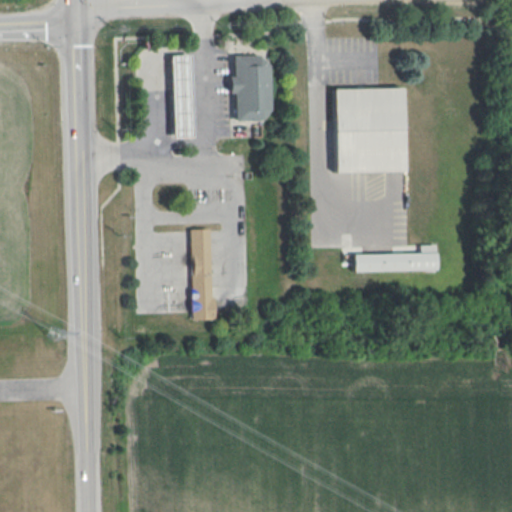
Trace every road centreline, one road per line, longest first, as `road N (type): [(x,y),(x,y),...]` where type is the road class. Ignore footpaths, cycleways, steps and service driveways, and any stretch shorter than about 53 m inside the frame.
road 1 (tertiary): [(75,92),(84,383)]
road 2 (tertiary): [(84,383),(87,511)]
